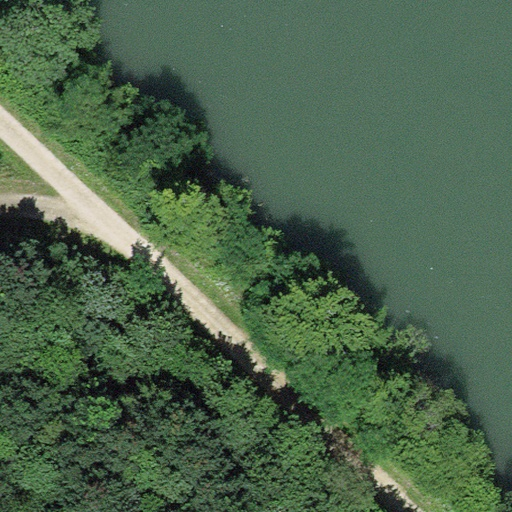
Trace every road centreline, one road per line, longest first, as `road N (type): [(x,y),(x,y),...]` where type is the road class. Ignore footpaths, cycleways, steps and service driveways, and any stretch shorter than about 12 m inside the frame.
road 1 (track): [(408,511),(97,210)]
road 2 (track): [(97,210),(0,121)]
